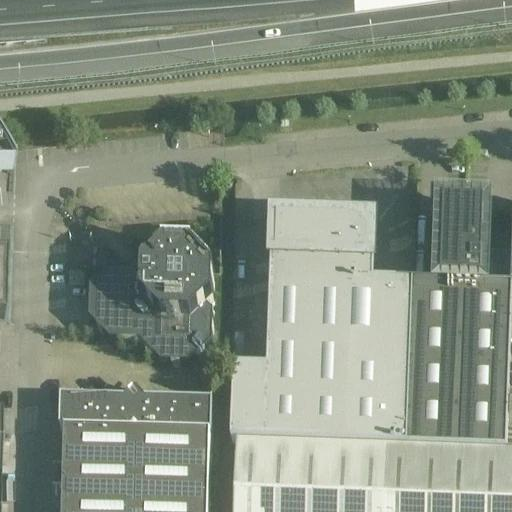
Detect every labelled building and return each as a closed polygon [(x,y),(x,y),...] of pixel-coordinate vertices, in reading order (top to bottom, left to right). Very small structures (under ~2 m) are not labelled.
[(407,451),(506,454),(511,291),(511,290),(511,262),(483,261),(485,213),(445,211),(443,287),(413,286),(407,451)] [(237,445),(407,451),(413,286),(373,284),(374,260),(369,260),(370,244),(369,240),(367,236),(368,235),(362,229),(358,227),(353,226),(345,226),(345,225),(277,223),(277,245),(277,257),(272,256),(268,372),(234,370),(232,444),(237,445)] [(195,253),(165,252),(154,262),(138,262),(135,265),(127,273),(112,272),(104,280),(90,293),(89,323),(110,345),(139,346),(160,368),(190,369),(213,348),(214,317),(214,275),(195,253)] [(85,275),(68,275),(68,287),(85,287),(85,275)] [(145,403),(135,392),(124,402),(60,401),(60,433),(64,434),(61,511),(208,511),(210,437),(211,437),(212,405),(145,403)] [(511,511),(511,454),(506,454),(407,451),(237,445),(234,511),(511,511)]
